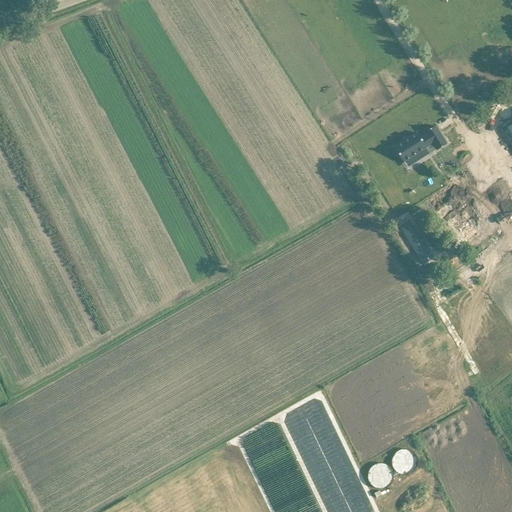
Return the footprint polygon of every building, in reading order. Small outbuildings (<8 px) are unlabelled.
[(511,95),(491,110),(511,141),(511,95)] [(417,133),(395,148),(396,149),(404,162),(426,148),(429,153),(436,148),(437,150),(447,144),(435,126),(433,128),(426,133),(427,134),(420,138),(417,134),(417,133)] [(461,159),(462,161),(465,165),(479,155),(476,150),(466,137),(436,160),(445,172),(461,159)] [(444,176),(441,172),(417,189),(427,203),(452,184),(445,175),(444,176)] [(491,202),(503,218),(511,211),(511,176),(511,175),(509,177),(486,194),(491,202)] [(429,212),(456,249),(491,224),(480,209),(475,200),(473,202),(463,188),(454,194),(429,212)] [(417,196),(406,200),(409,209),(420,205),(417,196)] [(426,252),(406,221),(399,226),(423,264),(433,258),(428,251),(426,252)] [(503,259),(502,258),(492,244),(452,273),(463,288),(503,259)] [(448,283),(442,288),(452,303),(458,299),(448,283)]
